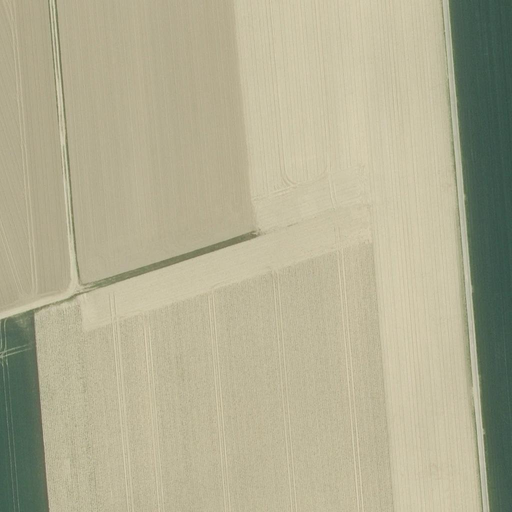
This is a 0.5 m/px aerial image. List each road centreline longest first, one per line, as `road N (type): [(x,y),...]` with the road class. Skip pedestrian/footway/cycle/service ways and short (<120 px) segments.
road 1 (track): [(485,511),(445,0)]
road 2 (track): [(51,0),(75,291),(0,315)]
road 3 (track): [(75,291),(246,237)]
